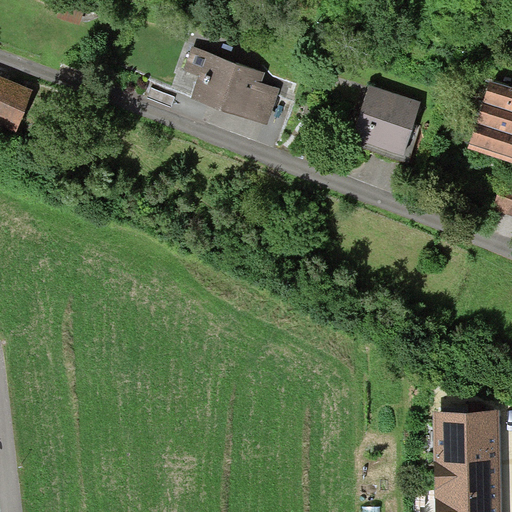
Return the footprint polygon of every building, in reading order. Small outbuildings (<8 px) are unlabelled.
[(60,0),(57,13),(76,19),(80,5),(60,0)] [(259,71),(191,48),(185,67),(205,74),(199,93),(268,116),(277,89),(256,82),(259,71)] [(0,75),(0,115),(16,122),(30,87),(0,75)] [(511,91),(489,84),(470,143),(511,156),(511,91)] [(369,87),(355,130),(404,146),(418,103),(369,87)] [(511,193),(498,189),(492,207),(511,212),(511,193)] [(439,414),(442,511),(497,511),(493,412),(439,414)]
